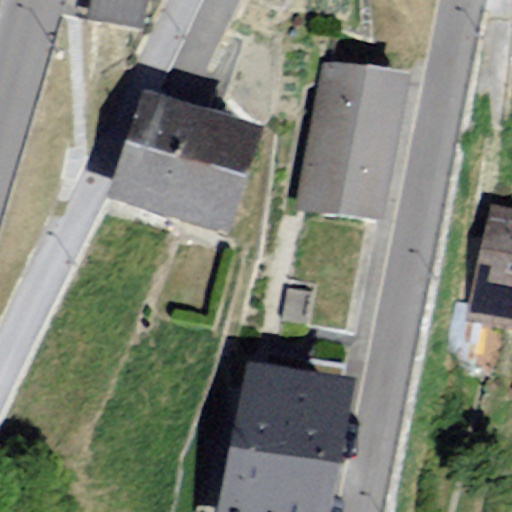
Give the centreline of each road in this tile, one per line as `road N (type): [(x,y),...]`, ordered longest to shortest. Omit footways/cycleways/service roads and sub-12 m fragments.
road 1 (residential): [(463,0),(362,511)]
road 2 (residential): [(0,374),(186,0)]
road 3 (tertiary): [(0,130),(38,0)]
